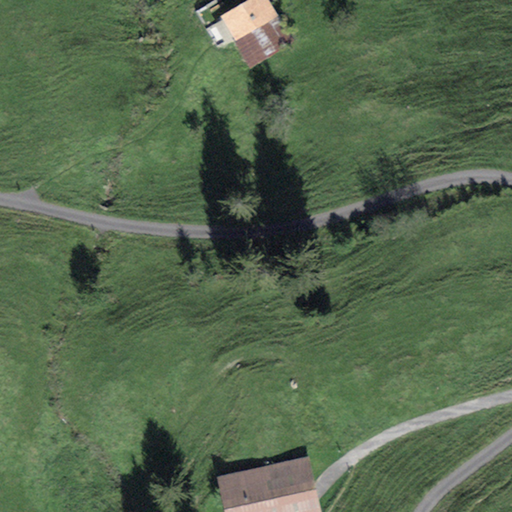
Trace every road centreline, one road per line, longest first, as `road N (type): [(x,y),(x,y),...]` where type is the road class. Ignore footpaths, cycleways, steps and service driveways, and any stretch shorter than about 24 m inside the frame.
road 1 (unclassified): [(511,186),(419,193),(252,239),(136,231),(0,201)]
road 2 (unclassified): [(332,483),(369,451),(412,431),(511,400)]
